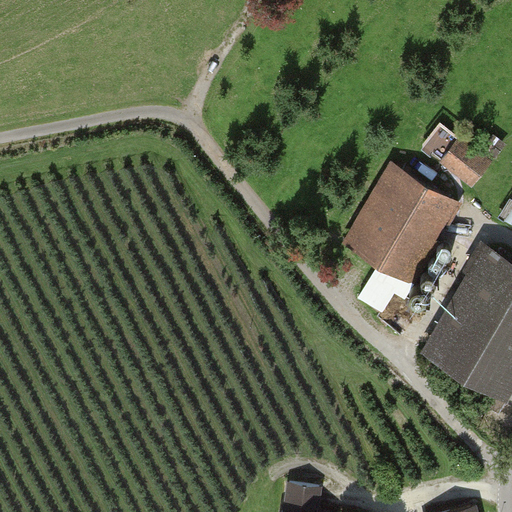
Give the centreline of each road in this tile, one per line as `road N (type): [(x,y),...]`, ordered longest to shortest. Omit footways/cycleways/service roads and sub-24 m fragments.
road 1 (track): [(511,475),(277,233),(197,123),(141,114),(0,140)]
road 2 (track): [(197,123),(200,100),(262,0)]
